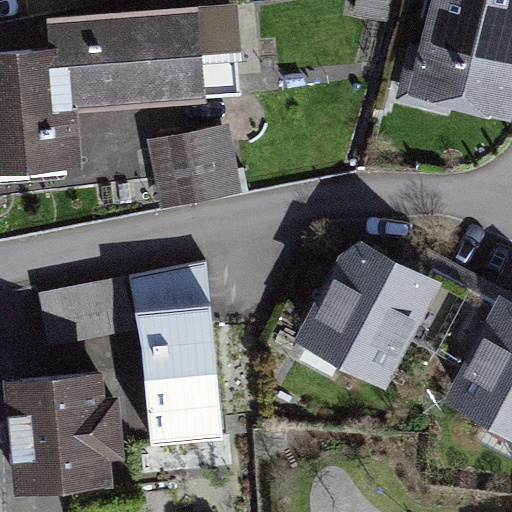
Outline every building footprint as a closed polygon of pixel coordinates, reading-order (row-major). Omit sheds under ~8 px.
[(511,0),(430,0),(410,82),(511,106),(511,0)] [(32,60),(0,61),(0,181),(56,179),(53,118),(70,118),(225,110),(220,10),(30,19),(32,60)] [(230,123),(151,141),(165,203),(244,185),(230,123)] [(354,221),(298,326),(511,438),(511,304),(508,302),(426,259),(354,221)] [(118,276),(41,290),(51,343),(128,329),(118,276)] [(143,292),(153,432),(220,427),(210,288),(143,292)] [(4,365),(13,480),(114,473),(105,357),(4,365)]
